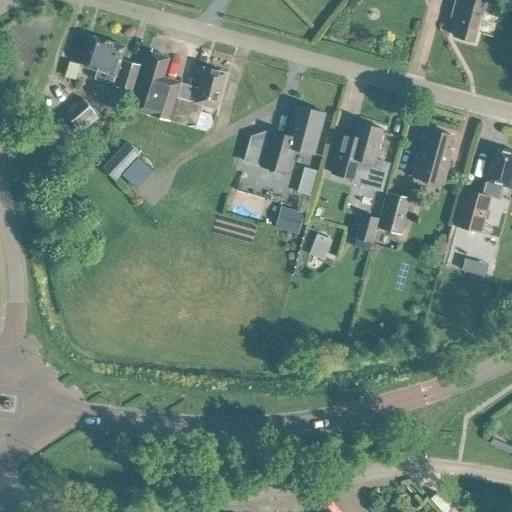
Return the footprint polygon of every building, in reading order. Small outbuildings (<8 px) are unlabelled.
[(472,41),(483,2),(476,0),(454,0),(451,13),(458,16),(453,36),(472,41)] [(119,61),(124,45),(93,36),(84,65),(96,69),(94,78),(112,83),(112,85),(131,90),(139,64),(124,60),(123,63),(119,61)] [(197,87),(179,81),(180,81),(162,75),(167,56),(148,51),(131,108),(205,130),(211,127),(212,121),(210,114),(200,111),(202,103),(215,107),(226,73),(203,67),(197,87)] [(73,125),(92,110),(80,97),(61,112),(73,125)] [(266,140),(251,136),(244,161),(289,173),(295,148),(313,153),(324,112),(295,104),(287,134),(269,130),(266,140)] [(61,137),(67,132),(56,118),(48,125),(60,138),(61,137)] [(331,172),(354,178),(353,182),(380,189),(388,162),(374,158),(382,128),(357,121),(353,136),(342,132),(331,172)] [(447,149),(451,134),(429,127),(425,142),(421,141),(412,175),(442,184),(451,150),(447,149)] [(113,179),(138,153),(124,141),(100,166),(113,179)] [(508,187),(511,170),(511,150),(495,146),(482,193),(464,188),(454,224),(479,231),(489,196),(499,199),(503,185),(508,187)] [(307,164),(300,190),(313,193),(320,168),(307,164)] [(400,235),(410,198),(388,192),(378,228),(400,235)] [(303,212),(280,205),(274,226),(297,233),(303,212)] [(369,251),(378,218),(361,213),(354,237),(357,238),(354,247),(369,251)] [(319,232),(312,252),(328,258),(335,237),(319,232)]
